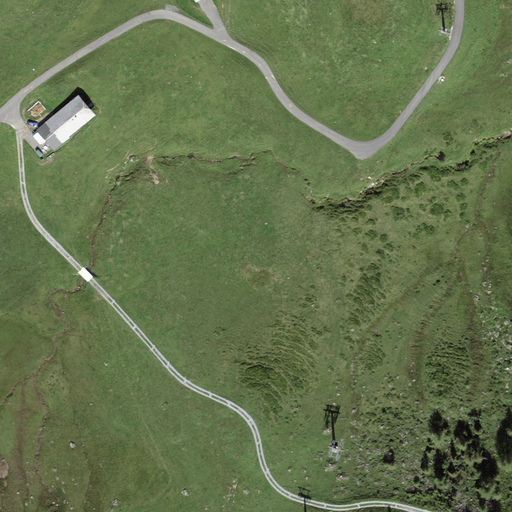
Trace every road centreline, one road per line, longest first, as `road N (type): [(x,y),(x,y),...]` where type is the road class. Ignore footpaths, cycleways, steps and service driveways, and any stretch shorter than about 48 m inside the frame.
road 1 (track): [(456,0),(447,50),(402,121),(370,151),(300,115),(246,52),(161,12),(141,16),(21,93),(0,117)]
road 2 (track): [(9,111),(31,219),(187,384),(248,418),(272,483),(328,508),(418,511)]
